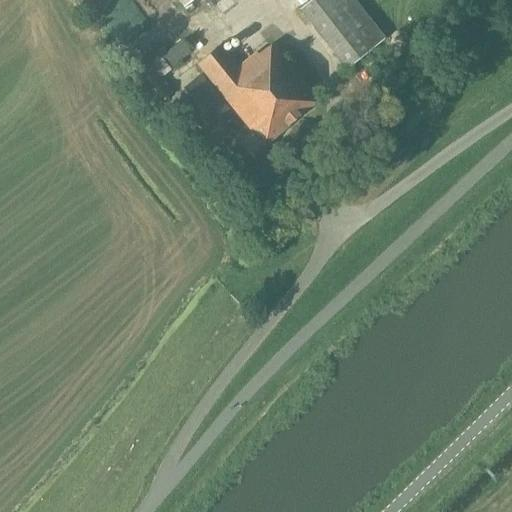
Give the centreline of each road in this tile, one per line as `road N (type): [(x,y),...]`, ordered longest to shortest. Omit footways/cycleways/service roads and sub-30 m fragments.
road 1 (unclassified): [(154,511),(352,295),(511,146)]
road 2 (unclassified): [(389,511),(511,397)]
